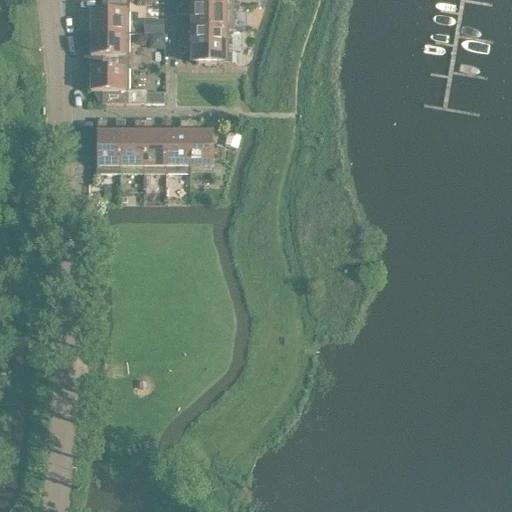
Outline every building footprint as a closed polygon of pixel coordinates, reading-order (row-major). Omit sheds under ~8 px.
[(91,11),(91,34),(129,34),(128,0),(101,0),(102,12),(91,11)] [(190,30),(196,30),(228,30),(233,30),(233,7),(178,7),(178,15),(190,16),(190,30)] [(143,33),(163,33),(163,20),(143,20),(143,33)] [(228,30),(196,30),(196,64),(220,64),(231,64),(232,53),(228,53),(228,30)] [(101,57),(101,69),(128,69),(137,69),(137,56),(129,56),(129,34),(91,34),(91,57),(101,57)] [(128,69),(101,69),(90,69),(90,93),(101,93),(101,105),(146,105),(146,94),(143,91),(128,91),(128,69)] [(96,175),(120,175),(120,121),(116,121),(116,133),(106,133),(106,121),(97,121),(97,133),(96,133),(96,175)] [(120,175),(143,175),(143,121),(134,121),(134,133),(124,133),(124,121),(120,121),(120,175)] [(143,175),(165,175),(165,133),(152,133),(152,121),(143,121),(143,175)] [(165,175),(188,175),(188,121),(179,121),(179,133),(169,133),(169,121),(166,121),(165,133),(165,175)] [(188,121),(188,175),(212,175),(212,133),(197,133),(197,121),(188,121)]
